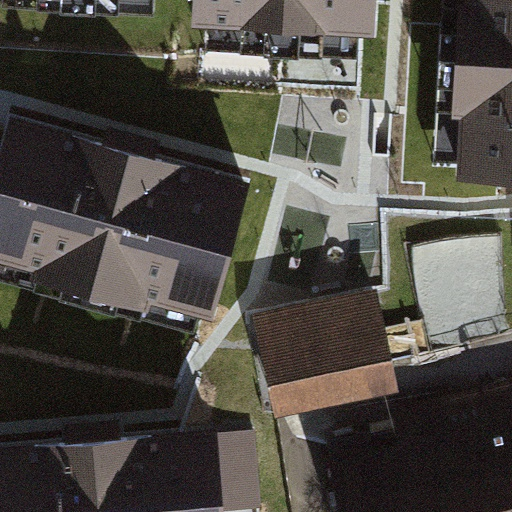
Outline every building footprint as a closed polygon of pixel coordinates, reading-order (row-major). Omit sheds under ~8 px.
[(371,0),(201,0),(200,32),(369,42),(371,0)] [(511,0),(446,0),(436,167),(511,170),(511,0)] [(251,181),(14,119),(0,169),(0,264),(214,321),(251,181)] [(347,294),(248,317),(271,413),(401,382),(378,286),(347,294)] [(511,511),(511,387),(307,441),(325,511),(511,511)] [(222,511),(217,431),(0,447),(0,511),(222,511)]
